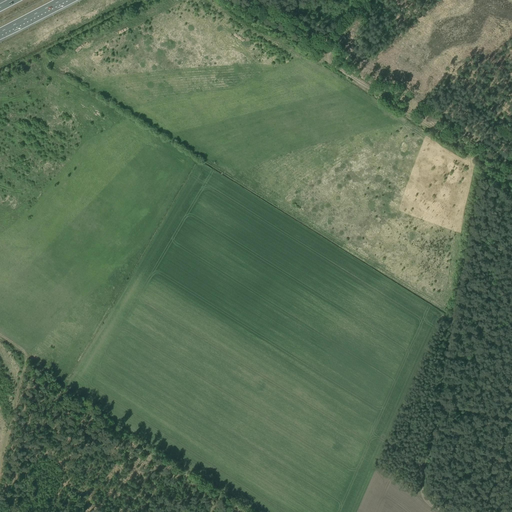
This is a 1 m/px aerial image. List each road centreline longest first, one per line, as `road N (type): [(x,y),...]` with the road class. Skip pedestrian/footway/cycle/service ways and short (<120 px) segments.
road 1 (track): [(442,511),(420,497),(425,450),(482,162)]
road 2 (track): [(511,181),(230,0)]
road 3 (track): [(0,335),(26,352),(0,484)]
road 4 (track): [(142,0),(0,75)]
